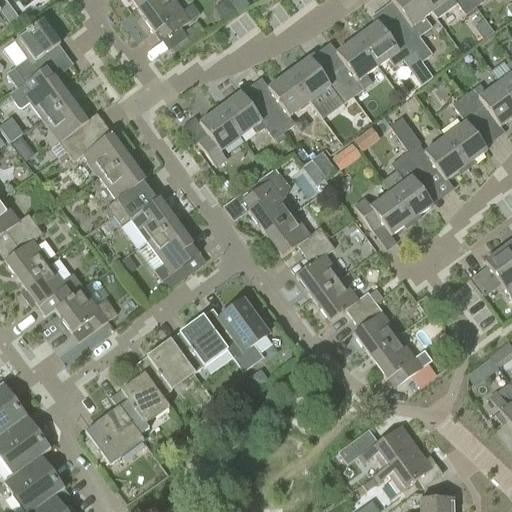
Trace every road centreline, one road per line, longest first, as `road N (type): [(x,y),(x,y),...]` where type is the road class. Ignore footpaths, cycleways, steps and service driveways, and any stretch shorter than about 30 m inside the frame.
road 1 (residential): [(49,399),(241,259)]
road 2 (residential): [(473,341),(418,265),(511,167)]
road 3 (residential): [(241,259),(135,112),(156,96)]
road 4 (residential): [(156,96),(271,46),(336,0)]
road 5 (residential): [(337,376),(241,259)]
road 6 (residential): [(110,511),(64,442),(67,423),(49,399)]
road 7 (residential): [(156,96),(80,0)]
